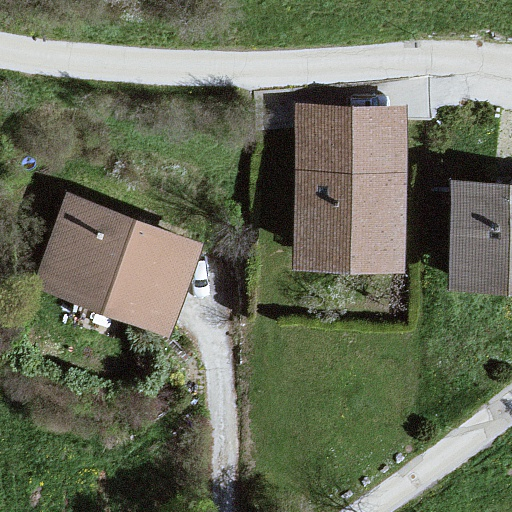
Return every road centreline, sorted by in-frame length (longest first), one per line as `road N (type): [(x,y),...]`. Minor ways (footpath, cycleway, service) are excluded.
road 1 (unclassified): [(511,62),(165,69),(0,51)]
road 2 (unknown): [(216,511),(207,282)]
road 3 (unclassified): [(381,511),(511,408)]
